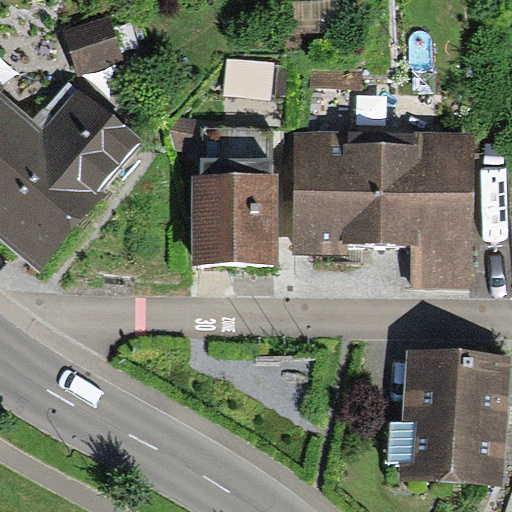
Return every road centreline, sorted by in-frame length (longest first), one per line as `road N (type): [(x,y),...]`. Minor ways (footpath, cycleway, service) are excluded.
road 1 (residential): [(9,364),(96,315),(511,315)]
road 2 (tertiary): [(9,364),(259,511)]
